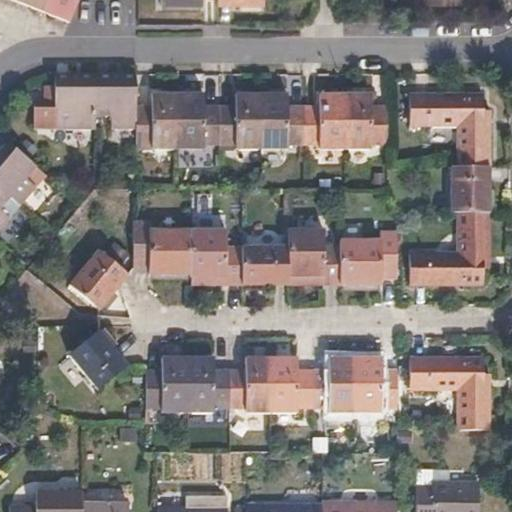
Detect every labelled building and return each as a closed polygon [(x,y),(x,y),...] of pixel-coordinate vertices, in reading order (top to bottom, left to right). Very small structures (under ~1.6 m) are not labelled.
[(41,13),(46,0),(16,0),(16,4),(41,13)] [(67,24),(76,0),(46,0),(41,13),(67,24)] [(96,112),(96,76),(74,74),(74,71),(57,71),(56,93),(36,98),(36,125),(96,126),(96,112)] [(134,106),(135,76),(115,75),(115,71),(97,71),(96,76),(96,112),(112,113),(112,125),(134,126),(134,106)] [(175,149),(176,94),(149,93),(149,106),(134,106),(134,126),(134,144),(147,145),(147,149),(175,149)] [(218,144),(218,105),(201,105),(201,93),(176,94),(175,149),(200,149),(200,144),(218,144)] [(260,150),(260,93),(233,93),(233,105),(218,105),(218,144),(232,144),(232,149),(260,150)] [(303,144),(303,106),(284,105),(284,94),(260,93),(260,150),(284,149),(285,144),(303,144)] [(387,144),(387,105),(368,106),(368,93),(345,94),(345,149),(368,150),(368,144),(387,144)] [(345,149),(345,94),(316,94),(316,106),(303,106),(303,144),(316,144),(316,149),(345,149)] [(480,125),(480,96),(408,95),(408,127),(454,127),(454,165),(489,166),(489,125),(480,125)] [(26,173),(36,161),(4,134),(0,138),(0,182),(10,192),(19,199),(35,181),(26,173)] [(488,213),(489,166),(454,165),(449,165),(448,213),(454,213),(488,213)] [(0,203),(10,192),(0,182),(0,223),(9,212),(0,203)] [(480,287),(480,255),(488,255),(488,213),(454,213),(454,253),(407,253),(407,287),(480,287)] [(187,273),(188,230),(147,230),(146,221),(130,220),(129,266),(146,266),(146,274),(187,273)] [(240,284),(240,247),(223,247),(223,229),(188,230),(187,273),(187,275),(221,276),(221,284),(240,284)] [(338,285),(339,247),(321,246),(320,230),(287,231),(287,247),(286,277),(318,278),(318,285),(338,285)] [(396,280),(396,233),(378,233),(378,241),(339,242),(339,247),(338,285),(379,287),(380,280),(396,280)] [(286,277),(287,247),(240,247),(240,284),(286,284),(286,277)] [(96,308),(124,275),(94,249),(66,282),(96,308)] [(125,365),(96,330),(67,353),(95,390),(125,365)] [(184,415),(185,356),(160,355),(159,370),(143,371),(142,410),(158,411),(158,415),(184,415)] [(226,410),(227,370),(212,370),(212,356),(185,356),(184,415),(210,415),(210,409),(226,410)] [(269,415),(269,357),(245,356),(245,370),(227,370),(226,410),(242,410),(242,415),(269,415)] [(311,411),(311,370),(295,370),(295,357),(269,357),(269,415),(294,414),(294,410),(311,411)] [(353,414),(354,358),(330,357),(330,370),(311,370),(311,411),(326,411),(326,414),(353,414)] [(395,411),(395,371),(379,371),(379,358),(354,358),(353,414),(378,414),(378,410),(395,411)] [(479,392),(479,359),(406,359),(406,394),(453,394),(453,431),(488,432),(488,392),(479,392)] [(409,445),(408,431),(395,431),(395,445),(409,445)] [(312,452),(326,451),(325,437),(312,438),(312,452)] [(416,469),(416,487),(415,511),(478,511),(478,481),(450,481),(449,469),(416,469)] [(83,511),(83,499),(83,486),(34,487),(34,500),(8,500),(7,511),(83,511)] [(127,511),(128,499),(83,499),(83,511),(127,511)] [(397,511),(397,501),(322,501),(322,506),(322,511),(397,511)]
